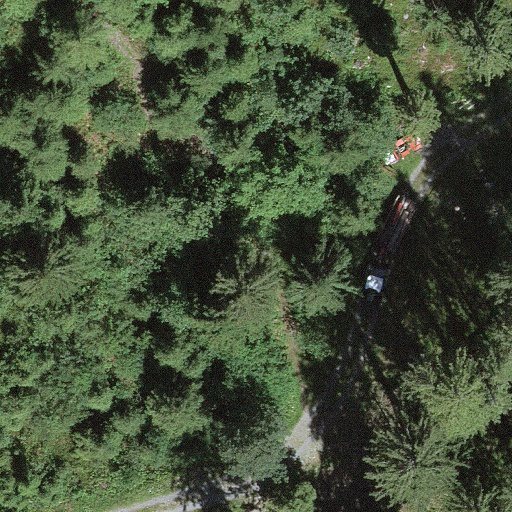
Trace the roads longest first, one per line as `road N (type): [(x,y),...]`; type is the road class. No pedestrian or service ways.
road 1 (track): [(511,107),(432,199),(359,381),(276,450)]
road 2 (track): [(276,450),(136,511)]
